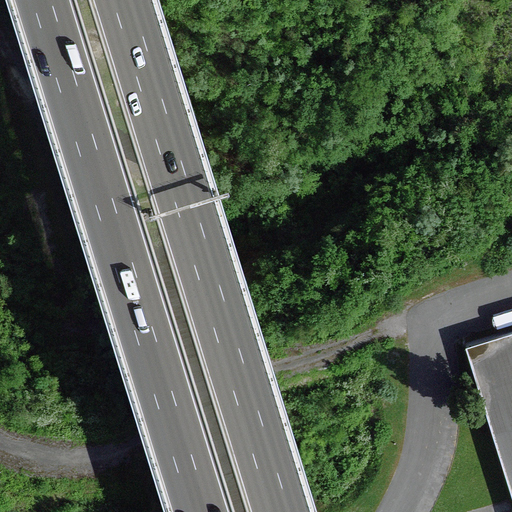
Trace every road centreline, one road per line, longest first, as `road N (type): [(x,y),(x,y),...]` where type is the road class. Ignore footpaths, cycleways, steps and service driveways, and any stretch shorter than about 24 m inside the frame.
road 1 (motorway): [(283,511),(123,0)]
road 2 (motorway): [(42,0),(201,511)]
road 3 (track): [(0,441),(57,458),(136,447),(407,324)]
road 4 (unknown): [(409,511),(425,467),(452,302),(511,286)]
